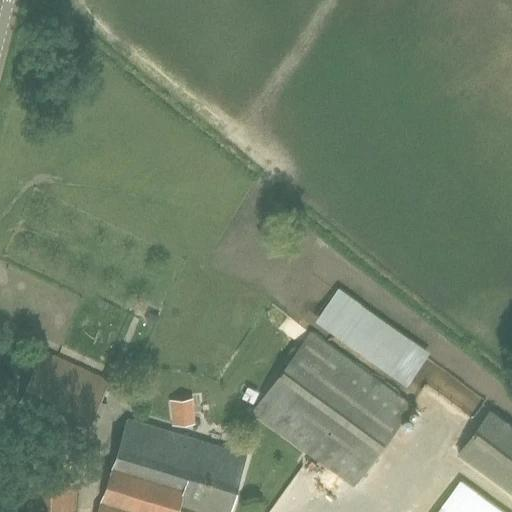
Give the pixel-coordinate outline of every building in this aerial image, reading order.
[(254,410),(354,484),(413,404),(312,330),(254,410)] [(20,404),(85,433),(109,379),(44,350),(20,404)] [(459,452),(511,491),(511,423),(491,408),(459,452)] [(98,511),(177,511),(180,502),(211,511),(229,511),(248,454),(128,417),(98,511)] [(28,511),(73,511),(74,480),(30,478),(28,511)]
